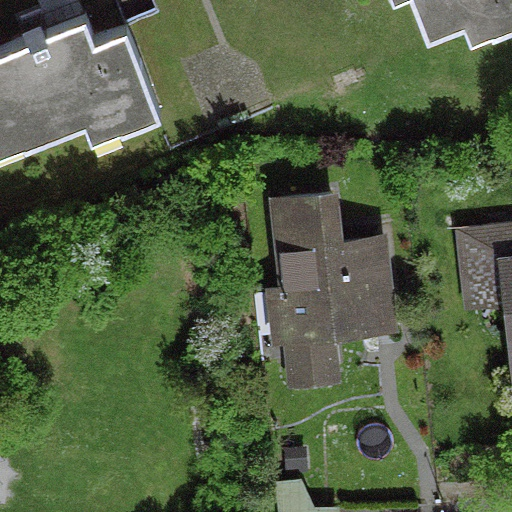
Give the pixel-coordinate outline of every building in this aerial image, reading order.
[(511,0),(412,0),(422,25),(481,2),(488,21),(511,11),(511,0)] [(0,125),(12,121),(20,140),(108,105),(116,125),(153,110),(119,24),(87,37),(79,13),(0,43),(0,125)] [(330,242),(325,192),(272,198),(287,334),(371,325),(367,291),(380,290),(374,237),(330,242)] [(511,254),(500,255),(511,360),(511,254)] [(0,511),(157,511),(162,465),(0,449),(0,511)]
